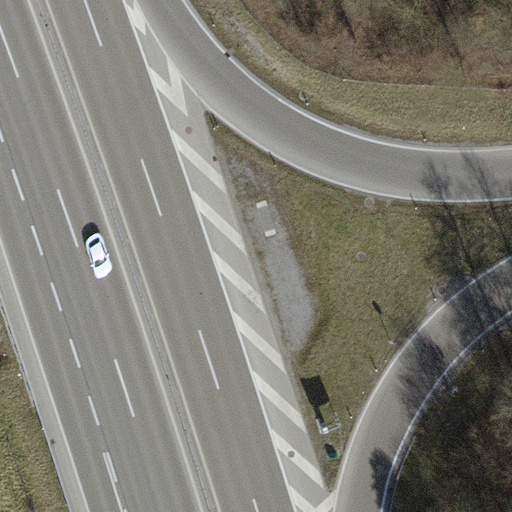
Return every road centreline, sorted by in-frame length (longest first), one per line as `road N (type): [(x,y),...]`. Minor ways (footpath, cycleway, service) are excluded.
road 1 (motorway): [(259,511),(87,0)]
road 2 (motorway): [(0,26),(163,511)]
road 3 (motorway): [(511,173),(382,168),(300,140),(246,105),(142,0)]
road 4 (motorway): [(359,511),(375,452),(413,377),(449,332),(511,284)]
